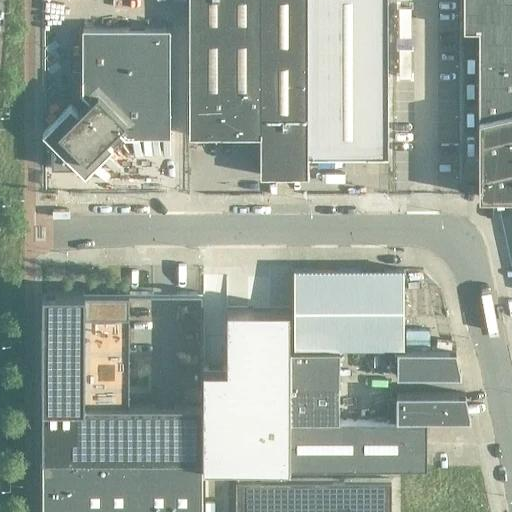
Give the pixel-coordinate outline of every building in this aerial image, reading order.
[(259,0),(188,0),(189,135),(260,135),(259,0)] [(259,0),(260,135),(260,175),(308,175),(307,0),(259,0)] [(388,0),(308,0),(308,155),(388,155),(388,0)] [(511,0),(463,0),(463,28),(478,28),(478,116),(511,108),(511,0)] [(82,27),(42,27),(42,93),(57,93),(69,105),(42,133),(51,142),(51,166),(76,166),(85,175),(113,147),(111,145),(123,134),(124,135),(170,135),(170,27),(82,27)] [(478,96),(467,96),(467,125),(478,125),(478,96)] [(511,108),(478,116),(478,195),(511,194),(511,108)] [(403,269),(294,269),(294,347),(403,347),(403,269)] [(129,290),(42,290),(42,327),(42,351),(42,401),(42,455),(42,460),(202,460),(202,405),(129,405),(129,290)] [(226,367),(202,367),(202,405),(202,460),(202,467),(290,467),(289,307),(226,307),(226,367)] [(339,348),(290,348),(290,384),(338,384),(339,348)] [(455,348),(396,348),(396,374),(461,374),(460,370),(455,348)] [(338,384),(290,384),(290,419),(338,419),(338,384)] [(396,394),(388,394),(388,419),(426,418),(470,418),(469,414),(463,414),(463,402),(465,402),(464,392),(396,392),(396,394)] [(388,419),(338,419),(290,419),(290,467),(402,467),(427,467),(427,449),(429,449),(429,442),(427,442),(426,418),(388,419)] [(201,511),(202,460),(42,460),(42,511),(201,511)] [(390,511),(390,479),(236,479),(236,511),(390,511)]
